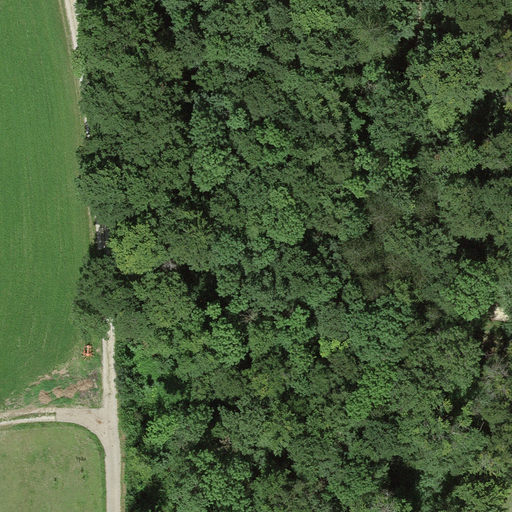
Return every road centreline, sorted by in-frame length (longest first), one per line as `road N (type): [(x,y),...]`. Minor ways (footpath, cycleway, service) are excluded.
road 1 (track): [(115,511),(96,174),(69,0)]
road 2 (track): [(309,511),(419,304),(511,317)]
road 3 (track): [(410,99),(419,304)]
